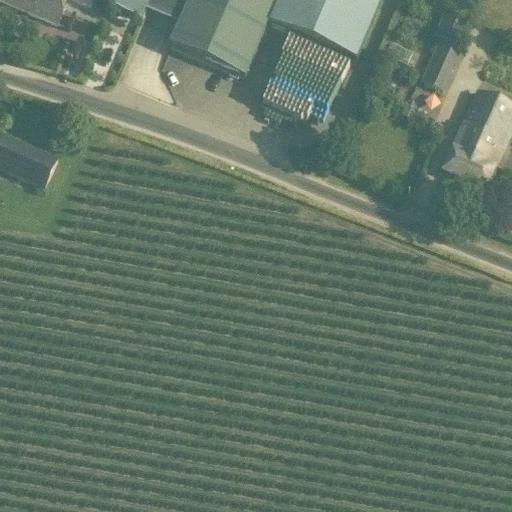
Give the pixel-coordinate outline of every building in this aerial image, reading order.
[(0,0),(0,6),(56,29),(68,0),(0,0)] [(112,0),(107,14),(140,28),(153,1),(188,14),(171,55),(243,85),(267,29),(355,66),(383,0),(112,0)] [(457,44),(466,23),(445,14),(436,35),(457,44)] [(462,52),(441,42),(420,85),(442,95),(462,52)] [(313,52),(292,103),(303,108),(324,57),(313,52)] [(511,128),(511,111),(477,96),(441,176),(484,195),(494,171),(493,171),(511,128)] [(58,164),(2,139),(0,142),(0,175),(44,195),(58,164)]
